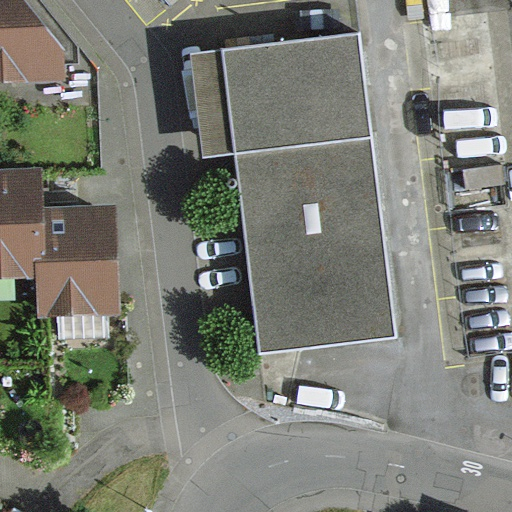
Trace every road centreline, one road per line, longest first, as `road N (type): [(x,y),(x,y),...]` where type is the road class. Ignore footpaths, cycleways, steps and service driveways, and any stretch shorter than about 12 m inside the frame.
road 1 (residential): [(243,480),(200,426),(191,386),(152,73),(99,0)]
road 2 (residential): [(511,496),(327,456),(283,461),(243,480)]
